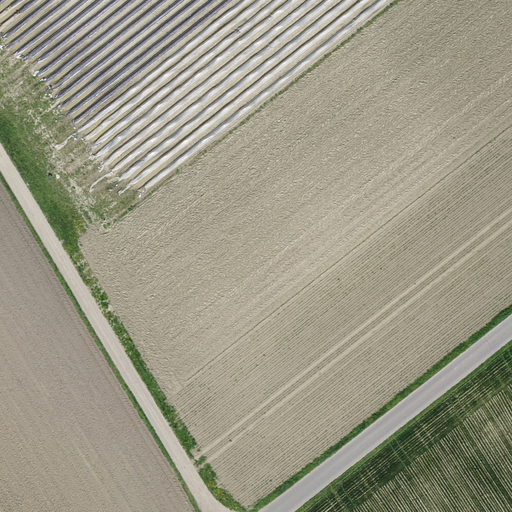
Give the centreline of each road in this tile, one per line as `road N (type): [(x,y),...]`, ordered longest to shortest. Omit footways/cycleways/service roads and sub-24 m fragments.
road 1 (track): [(212,511),(0,156)]
road 2 (tertiary): [(511,326),(277,511)]
